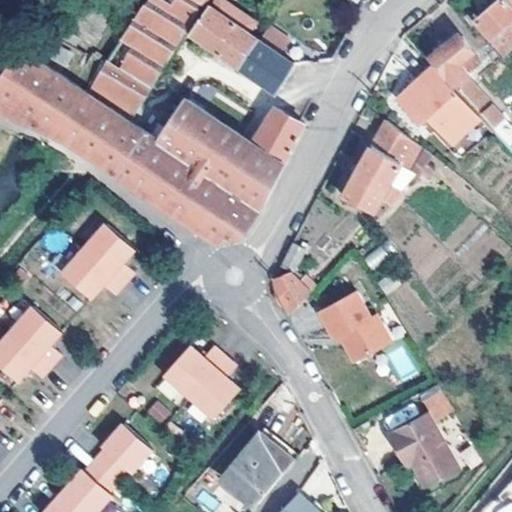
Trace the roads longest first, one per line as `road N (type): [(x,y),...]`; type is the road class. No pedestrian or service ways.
road 1 (residential): [(234,275),(181,292),(0,499)]
road 2 (residential): [(234,275),(266,234),(385,18),(407,0)]
road 3 (residential): [(234,275),(320,405),(376,511)]
road 4 (residential): [(125,206),(234,275)]
